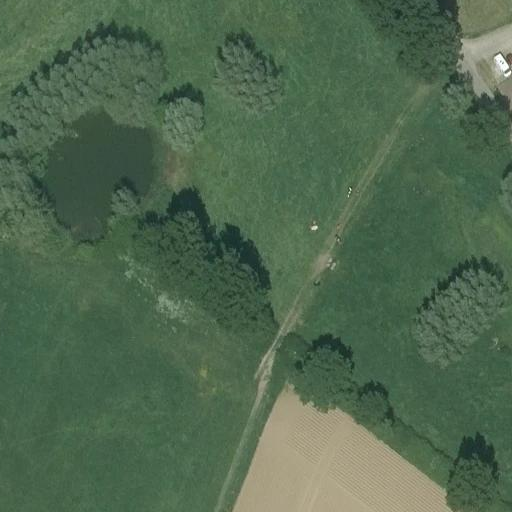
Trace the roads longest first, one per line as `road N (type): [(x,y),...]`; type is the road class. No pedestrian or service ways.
road 1 (track): [(460,63),(388,138),(265,369)]
road 2 (unclassified): [(511,133),(413,0)]
